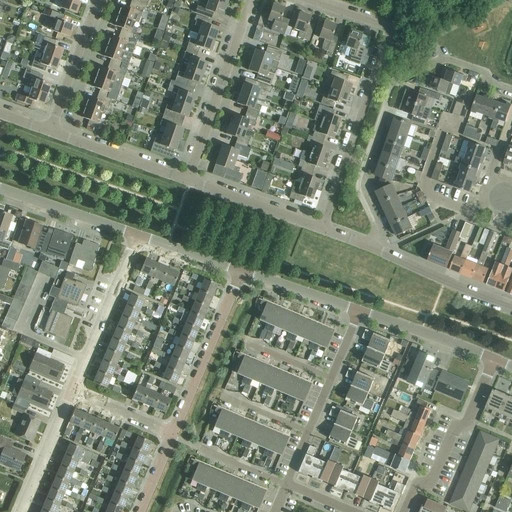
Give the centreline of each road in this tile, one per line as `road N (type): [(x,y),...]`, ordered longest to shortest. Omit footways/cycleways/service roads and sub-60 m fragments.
road 1 (residential): [(322,228),(387,30),(301,0)]
road 2 (residential): [(187,179),(251,0)]
road 3 (residential): [(404,511),(456,423),(469,419),(491,360)]
road 4 (residential): [(240,272),(174,433)]
road 5 (residential): [(369,245),(375,227),(358,180),(393,81)]
road 6 (residential): [(503,197),(462,208),(428,196),(423,185),(441,133),(462,123)]
road 7 (residential): [(72,389),(134,234)]
road 8 (residential): [(511,307),(369,245)]
road 9 (residential): [(187,179),(48,131)]
road 10 (residential): [(322,228),(187,179)]
road 11 (residential): [(491,360),(358,310)]
road 12 (residential): [(134,234),(0,189)]
road 13 (residential): [(98,0),(48,131)]
road 14 (residential): [(17,511),(72,389)]
road 15 (residential): [(358,310),(240,272)]
